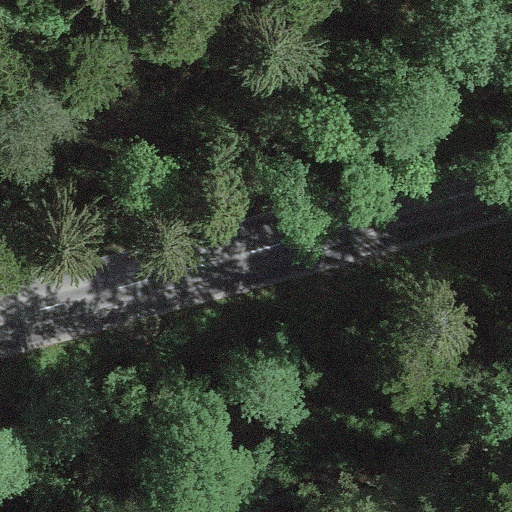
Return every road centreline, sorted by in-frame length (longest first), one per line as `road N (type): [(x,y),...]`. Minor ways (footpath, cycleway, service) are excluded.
road 1 (secondary): [(511,183),(0,321)]
road 2 (track): [(511,428),(203,511)]
